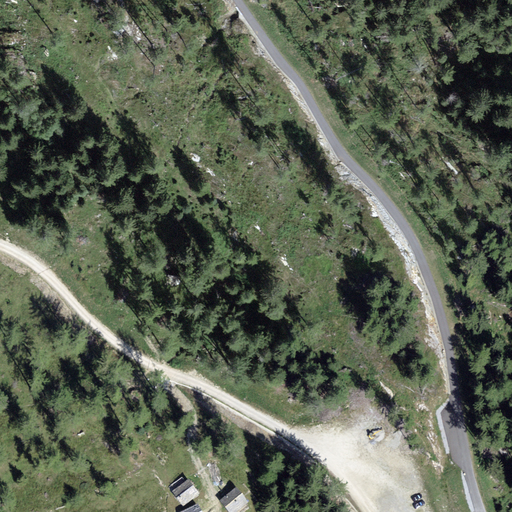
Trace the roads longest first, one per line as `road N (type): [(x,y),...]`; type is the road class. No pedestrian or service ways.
road 1 (track): [(238,0),(419,257),(438,307),(480,511)]
road 2 (track): [(362,511),(304,446),(119,347),(42,271),(0,247)]
